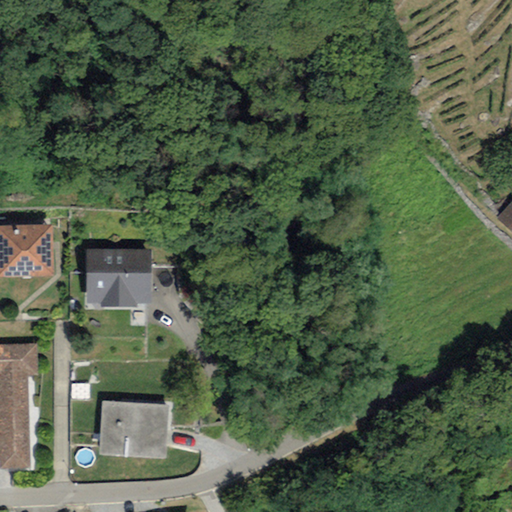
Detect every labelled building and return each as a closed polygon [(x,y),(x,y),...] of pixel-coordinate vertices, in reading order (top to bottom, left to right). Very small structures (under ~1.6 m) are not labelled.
[(511,202),(496,220),(511,233),(511,202)] [(52,226),(0,227),(0,277),(53,276),(52,226)] [(150,250),(86,250),(85,303),(100,303),(100,307),(137,308),(137,304),(150,304),(150,250)] [(36,344),(0,345),(0,469),(29,469),(27,376),(37,376),(36,344)] [(168,406),(102,402),(99,455),(165,459),(168,406)]
